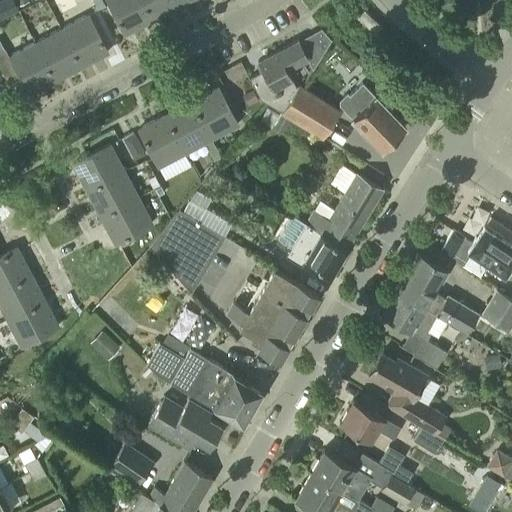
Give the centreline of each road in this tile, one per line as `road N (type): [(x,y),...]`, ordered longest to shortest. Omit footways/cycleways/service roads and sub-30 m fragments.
road 1 (residential): [(223,511),(443,148)]
road 2 (residential): [(0,145),(273,0)]
road 3 (residential): [(490,79),(397,0)]
